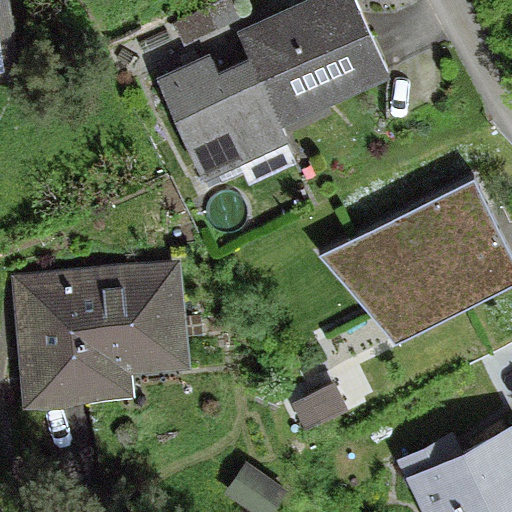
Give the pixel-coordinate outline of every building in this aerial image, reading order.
[(235,34),(247,59),(268,104),(312,84),(319,98),(383,69),(351,0),(324,0),(288,17),(285,11),(235,34)] [(187,15),(172,22),(180,39),(195,32),(187,15)] [(281,134),(268,104),(247,59),(215,74),(209,60),(157,84),(197,173),(281,134)] [(511,256),(472,180),(322,258),(395,343),(511,281),(511,256)] [(166,270),(19,283),(29,393),(85,388),(83,364),(173,356),(166,270)] [(412,485),(417,483),(431,511),(511,511),(511,431),(510,427),(442,461),(433,444),(400,461),(412,485)] [(343,440),(320,452),(333,477),(355,465),(343,440)]
